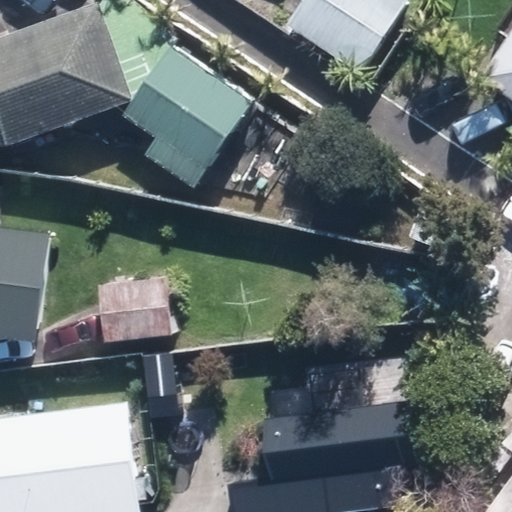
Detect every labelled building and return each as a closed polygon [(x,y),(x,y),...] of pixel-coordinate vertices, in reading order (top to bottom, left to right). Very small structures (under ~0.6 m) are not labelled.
[(412,0),(306,0),(292,23),(368,71),(412,0)] [(136,95),(102,1),(0,37),(0,139),(10,139),(136,95)] [(511,34),(487,73),(511,89),(511,34)] [(256,98),(175,44),(129,114),(160,134),(147,154),(197,187),(209,169),(256,98)] [(55,227),(0,220),(0,333),(42,338),(55,227)] [(231,353),(236,407),(324,399),(319,345),(231,353)] [(0,511),(126,511),(146,510),(133,396),(0,410),(0,511)] [(511,511),(511,481),(490,510),(492,511),(511,511)]
